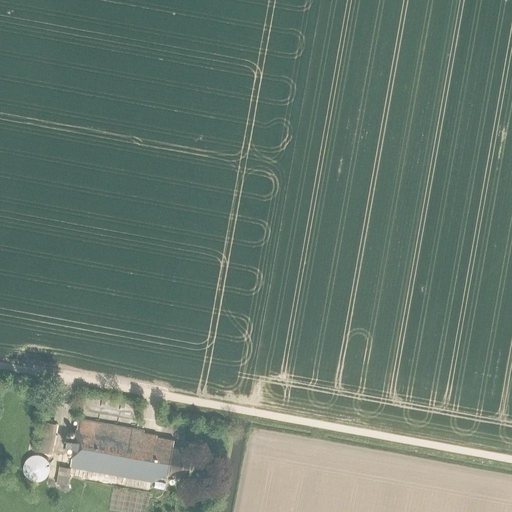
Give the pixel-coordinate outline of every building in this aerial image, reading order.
[(78,419),(70,467),(153,482),(168,472),(186,475),(191,450),(173,447),(174,440),(156,437),(157,435),(143,433),(144,430),(78,419)] [(52,454),(58,424),(44,422),(38,451),(52,454)] [(37,483),(40,483),(42,482),(44,481),(46,479),(48,477),(49,475),(50,472),(50,470),(50,467),(50,465),(49,463),(47,460),(45,459),(43,457),(41,456),(38,456),(36,455),(33,456),(31,457),(29,458),(27,460),(25,462),(24,464),(23,466),(23,469),(23,471),(23,474),(25,476),(26,478),(28,480),(30,481),(32,482),(35,483),(37,483)] [(67,485),(70,469),(59,466),(56,483),(67,485)] [(155,481),(154,488),(163,489),(165,483),(155,481)] [(199,492),(193,496),(197,501),(203,497),(199,492)]
